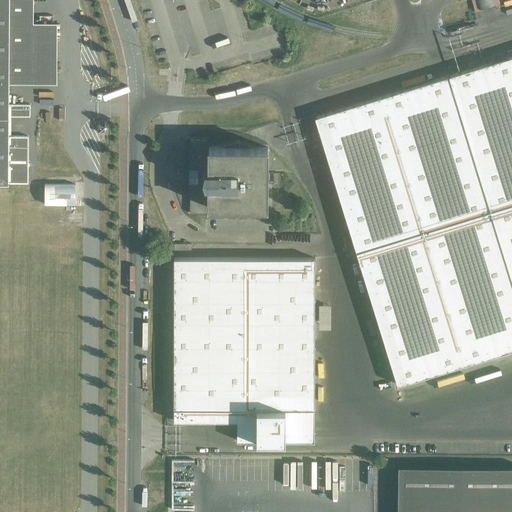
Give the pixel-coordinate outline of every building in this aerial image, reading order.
[(0,0),(0,182),(28,183),(28,136),(9,136),(9,116),(9,104),(10,22),(33,22),(33,0),(0,0)] [(511,348),(511,55),(315,116),(397,384),(511,348)] [(480,65),(479,60),(467,63),(469,68),(480,65)] [(30,116),(30,104),(9,104),(9,116),(30,116)] [(267,206),(267,174),(267,147),(252,147),(252,145),(238,142),(223,145),(223,147),(206,146),(206,139),(190,139),(190,169),(198,169),(198,182),(190,182),(190,212),(205,213),(206,205),(223,206),(223,207),(237,211),(252,207),(252,206),(267,206)] [(75,204),(75,184),(45,184),(45,204),(75,204)] [(314,440),(315,257),(174,257),(174,420),(237,420),(237,440),(314,440)] [(320,325),(332,325),(331,301),(319,301),(320,325)] [(511,511),(511,466),(398,466),(397,511),(511,511)]
